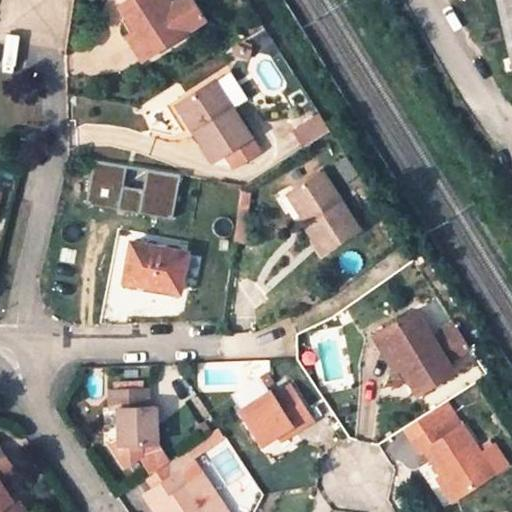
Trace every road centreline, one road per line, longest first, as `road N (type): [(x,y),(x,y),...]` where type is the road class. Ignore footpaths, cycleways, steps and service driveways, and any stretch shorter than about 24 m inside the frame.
road 1 (residential): [(11,348),(55,146),(49,56),(32,4)]
road 2 (residential): [(278,342),(11,348)]
road 3 (residential): [(103,511),(24,392),(11,348)]
road 4 (unclassified): [(511,128),(495,121),(425,0)]
